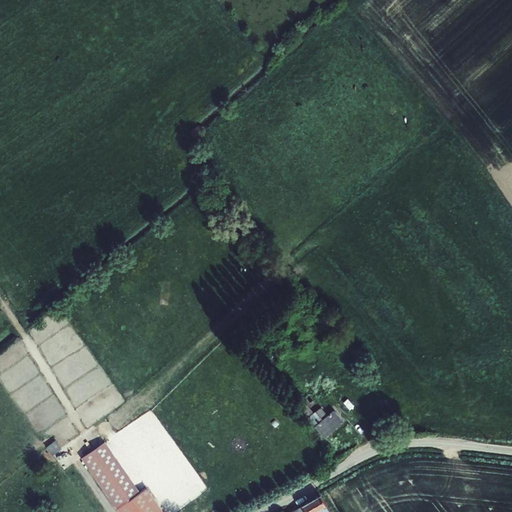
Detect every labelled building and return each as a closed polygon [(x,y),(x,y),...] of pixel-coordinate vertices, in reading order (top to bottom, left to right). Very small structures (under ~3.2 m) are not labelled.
[(314,421),(325,412),(314,398),(302,406),(314,421)] [(339,413),(322,428),(331,438),(348,424),(339,413)] [(50,446),(56,454),(64,447),(58,439),(50,446)] [(104,443),(83,458),(113,501),(135,487),(104,443)] [(120,511),(132,504),(142,497),(135,487),(113,501),(120,511)] [(132,504),(120,511),(162,511),(149,492),(142,497),(132,504)] [(335,511),(326,495),(293,511),(335,511)]
